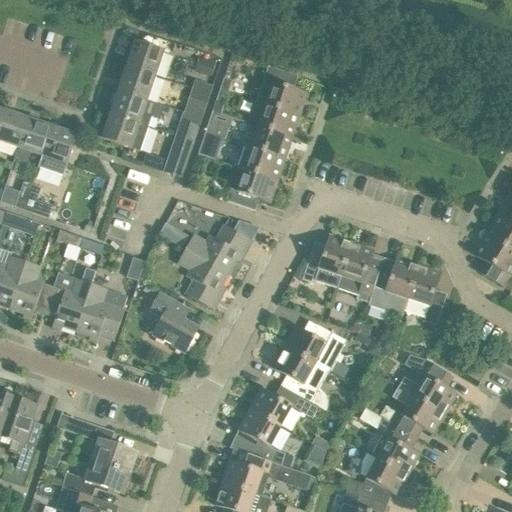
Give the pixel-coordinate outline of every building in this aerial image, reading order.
[(127,67),(156,77),(164,53),(135,43),(127,67)] [(210,77),(215,65),(203,61),(199,74),(210,77)] [(156,77),(127,67),(119,92),(148,102),(156,77)] [(268,68),(256,104),(265,107),(299,118),(306,95),(292,91),(297,77),(278,71),(268,68)] [(219,91),(228,94),(232,82),(223,79),(219,91)] [(210,95),(213,87),(195,81),(192,89),(210,95)] [(192,89),(184,114),(202,120),(210,95),(192,89)] [(219,91),(215,104),(224,106),(228,94),(219,91)] [(119,92),(110,116),(140,125),(139,126),(148,129),(151,119),(159,121),(164,107),(148,102),(119,92)] [(258,129),(291,140),(299,118),(265,107),(256,104),(248,125),(258,128),(258,129)] [(0,142),(20,149),(29,120),(5,112),(0,128),(0,142)] [(208,122),(204,134),(213,137),(224,141),(232,120),(212,113),(208,122)] [(140,152),(144,141),(148,129),(139,126),(140,125),(110,116),(102,139),(140,152)] [(20,149),(16,160),(26,164),(30,152),(42,157),(52,128),(29,120),(20,149)] [(176,138),(194,144),(197,135),(200,127),(181,121),(176,138)] [(258,129),(258,128),(248,125),(245,134),(255,137),(250,150),(284,162),(291,140),(258,129)] [(63,176),(77,137),(52,128),(42,157),(38,168),(63,176)] [(213,137),(204,134),(200,146),(209,149),(213,137)] [(194,144),(176,138),(164,174),(182,180),(194,144)] [(245,148),(238,169),(243,171),(277,183),(284,162),(250,150),(245,148)] [(243,171),(236,193),(229,191),(226,202),(255,212),(258,201),(269,205),(277,183),(243,171)] [(343,189),(358,193),(363,177),(347,172),(343,189)] [(199,180),(190,177),(186,189),(195,192),(199,180)] [(23,213),(32,186),(24,183),(15,210),(23,213)] [(32,186),(23,213),(32,216),(40,189),(32,186)] [(395,188),(390,203),(410,209),(415,194),(395,188)] [(511,199),(508,197),(497,217),(511,225),(511,199)] [(485,236),(511,252),(511,225),(497,217),(485,236)] [(28,222),(24,234),(34,237),(38,225),(28,222)] [(185,251),(228,275),(236,262),(239,264),(251,243),(223,227),(216,241),(209,238),(205,244),(193,237),(185,251)] [(68,246),(71,236),(59,232),(56,242),(68,246)] [(80,250),(83,240),(71,236),(68,246),(80,250)] [(511,290),(511,279),(509,277),(504,274),(509,265),(511,266),(511,252),(485,236),(473,256),(485,264),(479,274),(510,293),(511,290)] [(314,282),(336,289),(340,278),(351,245),(329,237),(326,247),(314,243),(301,281),(313,285),(314,282)] [(356,300),(369,304),(383,260),(372,256),(373,252),(351,245),(340,278),(336,289),(358,297),(356,300)] [(228,275),(185,251),(177,265),(190,272),(186,278),(193,282),(185,296),(213,312),(225,290),(221,288),(228,275)] [(0,307),(10,311),(26,264),(10,258),(7,267),(0,264),(0,307)] [(133,260),(130,268),(141,271),(144,263),(133,260)] [(369,304),(380,308),(402,316),(403,312),(407,301),(418,267),(396,260),(395,263),(383,260),(369,304)] [(26,264),(10,311),(23,315),(22,319),(30,322),(43,285),(36,283),(40,269),(26,264)] [(440,275),(418,267),(407,301),(403,312),(424,319),(423,323),(435,327),(446,296),(435,292),(440,275)] [(58,275),(51,295),(62,298),(51,329),(59,332),(61,328),(76,333),(92,286),(96,273),(86,270),(82,283),(58,275)] [(127,298),(92,286),(76,333),(89,338),(88,342),(96,345),(98,337),(113,342),(124,312),(123,312),(127,298)] [(198,330),(184,323),(190,312),(159,295),(149,314),(162,321),(153,337),(184,355),(198,330)] [(294,329),(283,349),(328,374),(346,342),(316,326),(308,322),(302,333),(294,329)] [(352,331),(358,334),(361,326),(354,324),(352,331)] [(371,328),(362,326),(360,334),(368,337),(371,328)] [(384,348),(374,343),(370,348),(372,354),(378,358),(384,348)] [(328,374),(283,349),(272,370),(286,377),(280,388),(310,405),(328,374)] [(404,378),(398,389),(444,416),(456,396),(446,390),(452,379),(447,376),(418,360),(410,356),(404,366),(412,371),(420,375),(425,378),(420,387),(404,378)] [(349,387),(345,393),(347,400),(353,403),(359,393),(349,387)] [(260,391),(249,411),(280,429),(291,408),(312,420),(318,409),(310,405),(280,388),(274,398),(260,391)] [(395,414),(389,425),(415,441),(421,430),(432,436),(444,416),(398,389),(392,399),(407,408),(401,418),(395,414)] [(0,437),(12,401),(0,397),(0,437)] [(22,444),(34,408),(12,401),(0,437),(0,441),(12,445),(9,454),(20,458),(15,472),(26,475),(35,449),(22,444)] [(269,449),(280,429),(249,411),(238,432),(247,437),(238,453),(281,467),(285,455),(276,452),(269,449)] [(97,444),(96,449),(91,463),(129,475),(136,455),(117,448),(108,445),(112,435),(71,421),(67,434),(97,444)] [(371,457),(376,460),(408,477),(419,456),(410,451),(415,441),(389,425),(382,421),(376,431),(383,436),(371,457)] [(328,445),(321,441),(317,447),(325,451),(328,445)] [(229,462),(222,484),(261,497),(268,475),(275,477),(274,481),(305,491),(309,477),(289,470),(281,467),(238,453),(234,464),(229,462)] [(285,455),(281,467),(289,470),(293,458),(285,455)] [(376,460),(365,480),(396,497),(408,477),(376,460)] [(122,496),(129,475),(91,463),(85,481),(67,475),(64,482),(55,479),(53,485),(62,488),(62,489),(64,490),(92,499),(96,487),(122,496)] [(349,481),(345,493),(354,496),(358,484),(349,481)] [(222,484),(215,507),(226,510),(225,511),(267,511),(271,500),(261,497),(222,484)] [(90,511),(88,511),(92,499),(64,490),(57,511),(90,511)] [(339,511),(384,511),(386,507),(354,496),(345,493),(341,505),(342,505),(339,511)]
